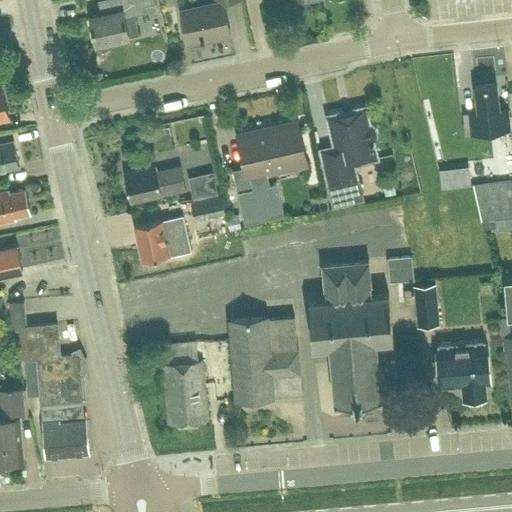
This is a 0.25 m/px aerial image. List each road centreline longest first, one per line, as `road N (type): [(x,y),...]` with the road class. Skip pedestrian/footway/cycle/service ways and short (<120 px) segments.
road 1 (tertiary): [(142,487),(54,113)]
road 2 (residential): [(142,487),(511,458)]
road 3 (residential): [(54,113),(401,43)]
road 4 (unclassified): [(0,501),(142,487)]
